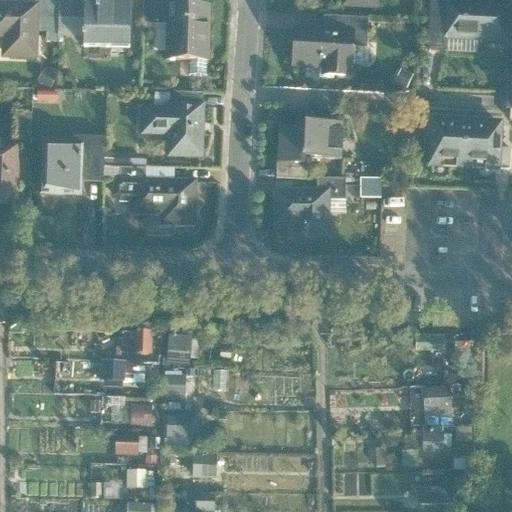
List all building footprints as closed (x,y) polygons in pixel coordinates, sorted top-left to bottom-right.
[(61,19),(61,0),(36,0),(37,3),(41,3),(40,32),(48,32),(48,42),(61,42),(61,19)] [(88,19),(88,0),(61,0),(61,19),(88,19)] [(136,47),(135,0),(88,0),(88,19),(88,48),(136,47)] [(145,0),(146,24),(168,25),(169,4),(182,4),(182,0),(145,0)] [(378,0),(341,0),(341,7),(378,9),(378,0)] [(509,45),(510,4),(431,1),(428,52),(446,53),(447,41),(509,45)] [(40,32),(41,3),(37,3),(0,2),(0,37),(3,37),(2,61),(40,61),(40,32)] [(212,62),(213,5),(182,4),(169,4),(168,25),(167,61),(212,62)] [(324,17),(324,29),(355,31),(354,48),(367,48),(368,18),(324,17)] [(321,77),(353,78),(354,48),(355,31),(324,29),(294,29),(292,70),(321,70),(321,77)] [(174,94),(174,103),(205,104),(205,94),(174,94)] [(207,160),(208,104),(205,104),(174,103),(171,103),(171,108),(145,108),(144,137),(170,138),(170,159),(207,160)] [(34,113),(18,113),(18,139),(33,139),(34,113)] [(501,147),(502,120),(430,118),(429,166),(500,169),(500,167),(501,147)] [(341,160),(343,124),(305,122),(304,130),(278,130),(277,165),(304,165),(304,160),(341,160)] [(86,138),(85,149),(85,183),(106,183),(107,137),(86,138)] [(0,208),(21,209),(22,146),(0,146),(0,208)] [(510,149),(501,147),(500,167),(510,170),(510,149)] [(85,183),(85,149),(43,148),(43,197),(85,197),(85,183)] [(304,165),(277,165),(276,178),(304,178),(304,165)] [(124,168),(124,180),(148,180),(148,168),(124,168)] [(317,180),(317,190),(330,190),(330,202),(345,201),(345,179),(317,180)] [(199,227),(200,181),(148,180),(124,180),(116,187),(115,197),(121,204),(132,205),(131,215),(162,217),(162,226),(199,227)] [(330,202),(330,190),(317,190),(272,190),(273,227),(293,227),(293,242),(330,242),(330,202)] [(138,354),(154,354),(155,324),(139,324),(138,354)] [(167,334),(165,360),(189,362),(191,337),(167,334)] [(165,373),(165,397),(185,397),(185,373),(165,373)] [(423,415),(454,413),(452,386),(421,388),(423,415)] [(153,425),(153,405),(131,405),(131,425),(153,425)] [(166,447),(191,447),(191,415),(166,415),(166,447)] [(422,453),(441,453),(441,434),(422,434),(422,453)] [(143,439),(112,438),(112,454),(143,454),(143,439)] [(214,479),(214,454),(191,454),(190,478),(214,479)] [(127,469),(127,488),(149,489),(149,470),(127,469)] [(214,511),(214,495),(195,495),(195,511),(214,511)] [(151,511),(152,503),(124,503),(124,511),(151,511)]
